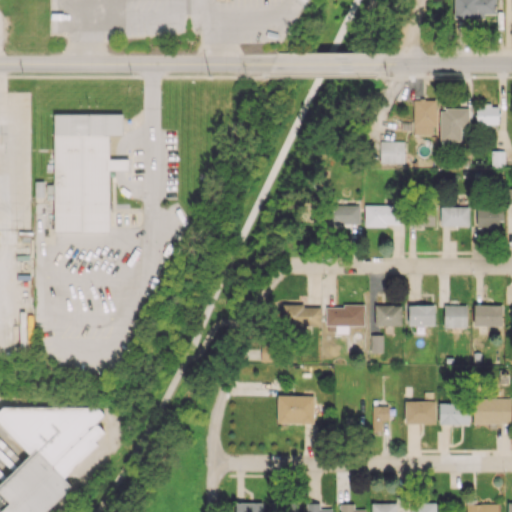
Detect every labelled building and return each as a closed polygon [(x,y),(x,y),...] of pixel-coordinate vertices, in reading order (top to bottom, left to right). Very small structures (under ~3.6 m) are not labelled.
[(495,0),(452,0),(453,18),(484,17),(484,13),(495,13),(495,0)] [(434,99),(412,99),(413,134),(434,134),(434,99)] [(475,123),(497,124),(498,105),(476,104),(475,123)] [(439,108),(439,141),(460,141),(460,127),(468,127),(468,108),(439,108)] [(109,231),(108,169),(128,169),(128,159),(108,159),(108,134),(122,134),(122,113),(53,114),(54,232),(109,231)] [(404,141),(379,140),(379,163),(404,163),(404,141)] [(504,167),(505,150),(491,150),(491,166),(504,167)] [(359,224),(359,204),(326,205),(326,224),(359,224)] [(364,225),(399,225),(398,204),(364,205),(364,225)] [(434,204),(411,204),(410,224),(434,225),(434,204)] [(468,225),(468,206),(440,206),(440,225),(468,225)] [(476,228),(498,228),(498,221),(502,221),(503,207),(476,207),(476,228)] [(374,325),(401,325),(401,305),(374,304),(374,325)] [(434,305),(408,304),(407,324),(434,325),(434,305)] [(443,327),(466,327),(466,304),(443,305),(443,327)] [(473,325),(502,326),(502,304),(473,304),(473,325)] [(282,305),(281,325),(320,326),(321,305),(282,305)] [(364,306),(326,305),(325,331),(335,331),(335,324),(363,325),(364,306)] [(382,334),(369,334),(370,352),(383,352),(382,334)] [(260,361),(273,361),(274,346),(261,345),(260,361)] [(313,395),(277,394),(276,422),(313,423),(313,395)] [(510,398),(472,397),(472,423),(510,423),(510,398)] [(404,422),(434,423),(435,400),(404,400),(404,422)] [(438,424),(468,423),(468,402),(438,403),(438,424)] [(0,511),(43,511),(69,485),(62,478),(105,433),(95,423),(104,414),(97,408),(2,406),(0,407),(0,426),(28,454),(0,483),(0,511)] [(371,430),(381,430),(381,419),(393,419),(393,406),(372,406),(371,430)] [(261,511),(261,502),(234,503),(234,511),(261,511)] [(297,511),(298,503),(271,502),(270,511),(297,511)] [(331,511),(331,508),(319,508),(319,502),(305,503),(305,511),(331,511)] [(370,511),(395,511),(395,502),(371,503),(370,511)] [(434,511),(435,502),(410,502),(409,511),(434,511)] [(364,511),(364,509),(354,509),(353,503),(339,503),(339,511),(364,511)] [(497,511),(497,503),(465,504),(465,511),(497,511)]
